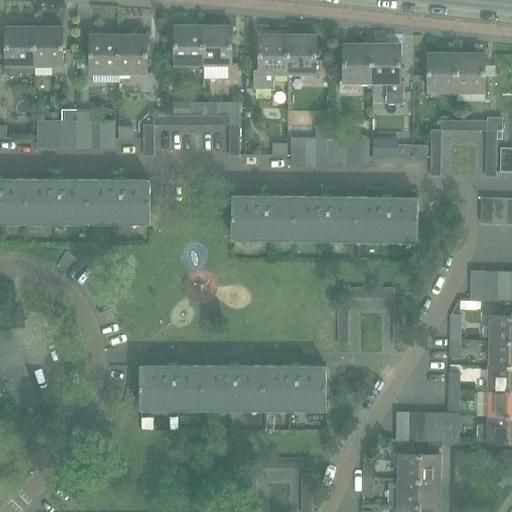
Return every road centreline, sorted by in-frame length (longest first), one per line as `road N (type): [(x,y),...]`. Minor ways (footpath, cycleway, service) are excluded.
road 1 (residential): [(325,511),(462,259),(463,193),(440,182),(256,180),(160,163),(0,162)]
road 2 (residential): [(8,511),(73,431),(93,357)]
road 3 (residential): [(0,266),(36,273),(68,294),(83,315),(93,357)]
